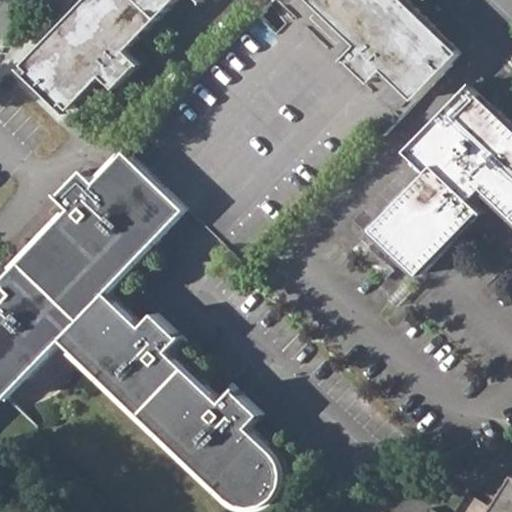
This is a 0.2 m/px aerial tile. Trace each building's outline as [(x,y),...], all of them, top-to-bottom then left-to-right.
[(90,0),(28,65),(74,109),(104,78),(117,90),(142,64),(128,51),(177,0),(199,0),(201,1),(202,0),(90,0)] [(275,0),(293,17),(277,34),(259,17),(130,151),(191,209),(244,260),(372,127),(383,137),(419,99),(389,69),(377,82),(352,58),(364,45),(317,0),(275,0)] [(317,0),(364,45),(352,58),(377,82),(389,69),(419,99),(463,53),(407,0),(317,0)] [(511,122),(493,104),(473,85),(411,150),(433,171),(376,230),(422,274),(486,209),(476,199),(486,188),(511,212),(511,122)] [(284,461),(278,452),(252,427),(264,414),(238,389),(226,402),(173,351),(185,338),(159,313),(147,325),(112,292),(174,227),(191,209),(130,151),(113,169),(101,182),(88,169),(63,195),(76,208),(7,280),(0,273),(0,389),(1,390),(9,398),(67,339),(234,500),(246,506),(258,507),(269,504),(279,495),(287,477),(284,461)] [(511,511),(511,477),(489,511),(511,511)]
